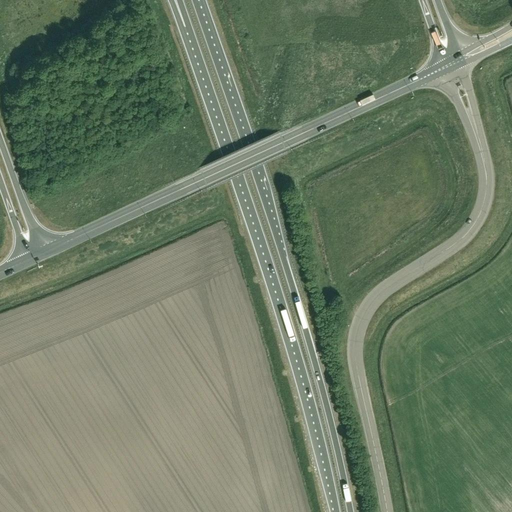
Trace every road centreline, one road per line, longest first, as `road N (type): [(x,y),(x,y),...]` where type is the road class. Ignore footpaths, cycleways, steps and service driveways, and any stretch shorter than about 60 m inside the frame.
road 1 (trunk): [(349,511),(300,314),(194,0)]
road 2 (trunk): [(188,26),(283,309),(336,511)]
road 3 (primary): [(42,254),(445,67)]
road 4 (tertiary): [(390,511),(351,342),(368,302),(474,224),(486,186),(476,136)]
road 5 (trunk): [(42,254),(0,137)]
